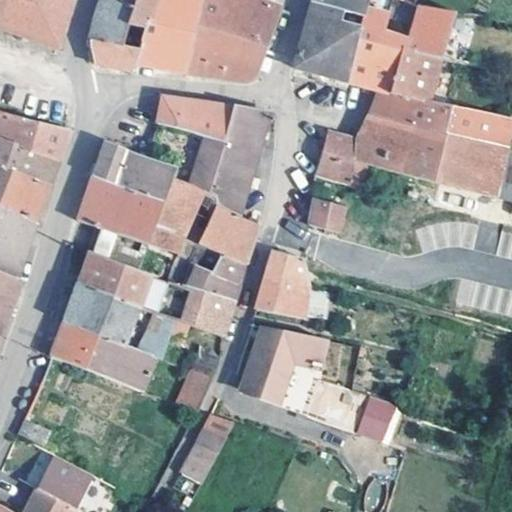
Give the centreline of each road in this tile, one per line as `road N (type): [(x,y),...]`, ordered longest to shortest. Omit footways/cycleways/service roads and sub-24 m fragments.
road 1 (residential): [(263,90),(283,110),(286,126),(264,243),(218,384),(150,511)]
road 2 (residential): [(0,396),(35,317),(69,204),(89,127),(85,86)]
road 3 (residential): [(85,86),(263,90)]
